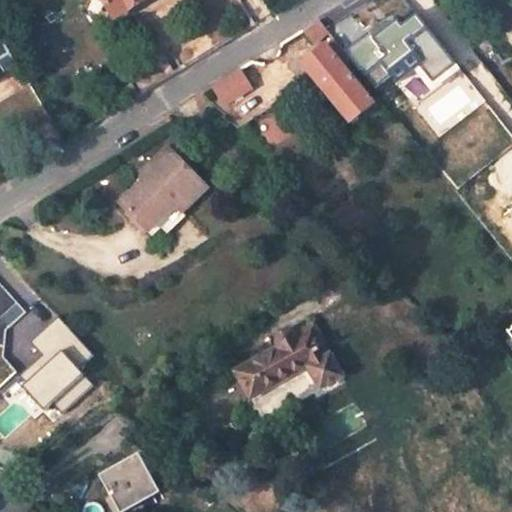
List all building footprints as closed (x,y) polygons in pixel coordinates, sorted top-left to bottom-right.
[(103,0),(118,27),(162,3),(160,0),(103,0)] [(375,90),(390,78),(397,87),(421,69),(434,86),(459,68),(417,14),(403,26),(398,20),(374,38),(370,32),(344,51),(375,90)] [(320,21),(303,31),(312,44),(330,33),(320,21)] [(0,69),(12,63),(0,41),(0,69)] [(324,44),(300,63),(350,123),(373,104),(324,44)] [(212,87),(224,105),(253,89),(240,70),(212,87)] [(182,217),(208,191),(168,150),(142,175),(147,179),(150,183),(145,188),(142,185),(120,206),(149,237),(176,210),(182,217)] [(168,237),(186,221),(182,217),(176,210),(149,237),(153,240),(162,231),(168,237)] [(263,425),(343,382),(313,330),(297,338),(296,337),(295,336),(293,334),(292,333),(290,332),(289,332),(287,332),(285,332),(283,333),(281,334),(280,335),(279,336),(277,337),(277,339),(276,340),(276,343),(276,344),(276,346),(277,348),(278,349),(235,373),(263,425)] [(116,511),(126,511),(159,494),(136,454),(96,476),(116,511)]
